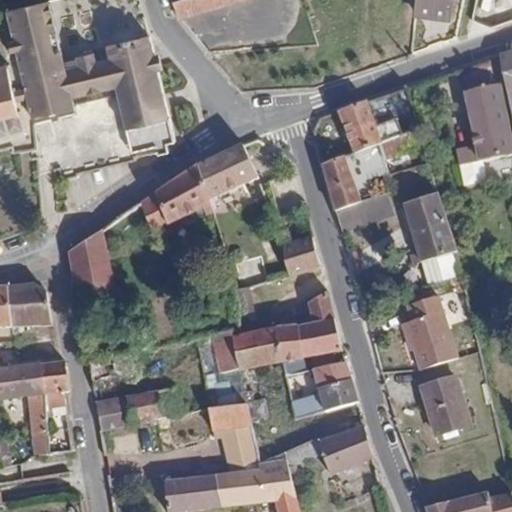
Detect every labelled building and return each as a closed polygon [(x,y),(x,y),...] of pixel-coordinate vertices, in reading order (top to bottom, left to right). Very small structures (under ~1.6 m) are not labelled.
[(173,0),(179,18),(239,0),(173,0)] [(419,0),(418,15),(450,18),(452,0),(419,0)] [(161,146),(176,142),(150,35),(107,45),(111,58),(89,63),(86,50),(72,53),(74,59),(64,61),(49,1),(8,11),(33,118),(75,108),(74,105),(119,94),(127,128),(132,152),(161,146)] [(511,53),(500,57),(506,84),(511,112),(511,53)] [(506,84),(500,57),(463,70),(470,91),(466,92),(477,147),(456,151),(464,187),(503,179),(499,158),(511,155),(511,135),(502,85),(506,84)] [(0,133),(22,128),(8,64),(0,66),(0,133)] [(419,129),(407,89),(381,99),(385,111),(372,115),(367,102),(339,112),(355,153),(380,144),(419,129)] [(425,145),(419,129),(380,144),(385,160),(425,145)] [(355,153),(323,165),(328,182),(336,211),(378,198),(372,180),(391,175),(385,160),(380,144),(355,153)] [(259,178),(244,146),(200,166),(211,201),(259,178)] [(211,201),(200,166),(141,205),(151,233),(212,205),(211,201)] [(405,205),(425,265),(459,253),(439,194),(405,205)] [(378,198),(336,211),(343,232),(395,215),(389,195),(378,198)] [(110,266),(103,230),(69,253),(71,264),(74,275),(110,266)] [(291,278),(322,268),(313,238),(283,247),(291,278)] [(425,265),(432,287),(464,277),(459,253),(425,265)] [(255,312),(244,261),(226,264),(238,316),(255,312)] [(110,266),(74,275),(79,307),(117,297),(110,266)] [(35,286),(9,288),(13,328),(53,327),(48,294),(35,286)] [(0,328),(13,328),(9,288),(0,288),(0,328)] [(334,313),(329,292),(309,304),(309,305),(304,306),(306,314),(296,315),(298,327),(295,327),(303,361),(343,352),(334,313)] [(406,324),(421,372),(459,359),(448,327),(440,301),(438,297),(408,307),(413,322),(406,324)] [(453,297),(440,301),(448,327),(462,323),(453,297)] [(315,386),(311,372),(306,373),(303,361),(295,327),(275,329),(283,363),(289,391),(315,386)] [(233,333),(214,337),(221,375),(283,363),(275,329),(242,336),(234,338),(233,333)] [(128,356),(91,363),(96,383),(131,375),(128,356)] [(57,409),(67,407),(64,393),(70,392),(66,363),(42,366),(46,419),(58,417),(57,409)] [(37,455),(50,455),(46,419),(42,366),(0,370),(0,401),(26,398),(37,455)] [(423,388),(437,436),(471,426),(456,378),(423,388)] [(326,413),(359,404),(352,380),(319,391),(322,399),(300,405),(303,419),(326,413)] [(175,389),(97,404),(101,432),(180,417),(185,415),(183,409),(179,410),(175,389)] [(213,432),(253,428),(247,402),(210,410),(213,432)] [(296,421),(303,419),(300,405),(293,407),(296,421)] [(332,476),(374,459),(365,427),(322,442),(320,439),(285,453),(289,467),(324,452),(332,476)] [(262,471),(261,464),(253,428),(213,432),(214,439),(222,438),(231,475),(262,471)] [(300,511),(291,475),(289,467),(285,453),(261,464),(262,471),(231,475),(165,483),(168,511),(194,511),(270,503),(276,502),(279,511),(300,511)] [(488,494),(427,508),(428,511),(493,511),(490,499),(488,494)] [(493,511),(511,511),(511,494),(490,499),(493,511)]
